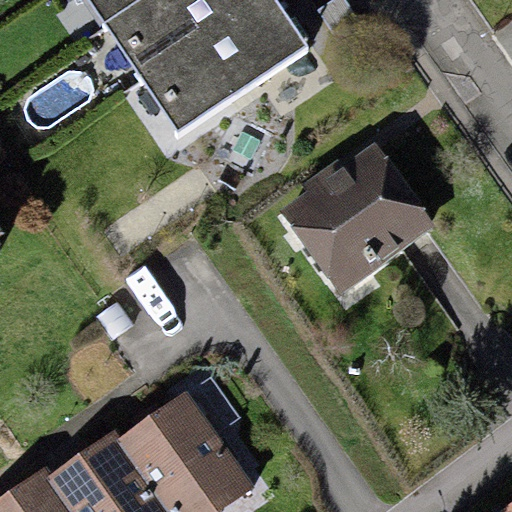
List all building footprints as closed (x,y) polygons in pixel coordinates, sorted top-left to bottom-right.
[(274,0),(87,0),(177,133),(306,47),(274,0)] [(375,143),(280,212),(341,295),(436,226),(375,143)] [(216,511),(254,485),(185,390),(117,439),(168,511),(216,511)] [(70,511),(168,511),(117,439),(112,432),(46,478),(70,511)] [(70,511),(46,478),(40,469),(0,498),(0,511),(70,511)]
